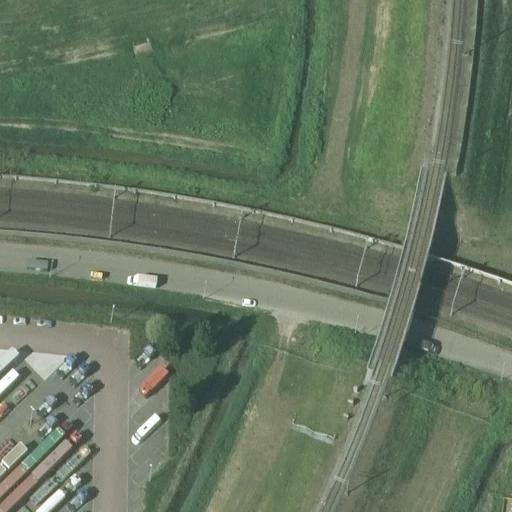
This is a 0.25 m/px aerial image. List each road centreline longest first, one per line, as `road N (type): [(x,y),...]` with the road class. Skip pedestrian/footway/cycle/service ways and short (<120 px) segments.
road 1 (unclassified): [(511,370),(288,301),(0,258)]
road 2 (track): [(357,0),(354,67),(321,213),(511,273)]
road 3 (track): [(321,213),(131,177),(0,164)]
road 4 (track): [(212,511),(280,355),(288,301)]
